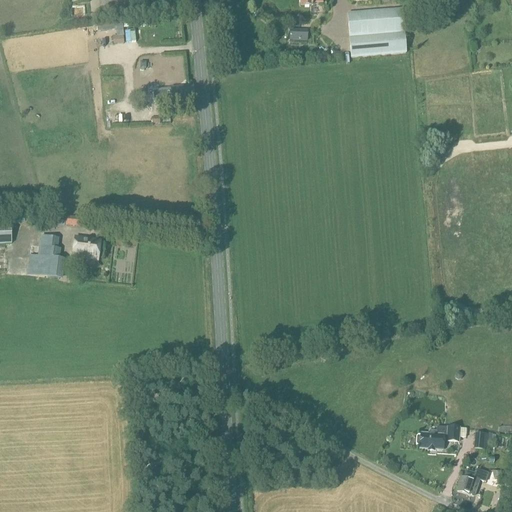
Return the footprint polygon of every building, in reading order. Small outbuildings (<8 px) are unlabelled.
[(99,0),(101,14),(133,11),(131,0),(99,0)] [(350,39),(367,38),(365,13),(348,14),(350,39)] [(97,27),(93,28),(93,33),(97,32),(97,33),(116,31),(116,36),(123,36),(123,37),(124,37),(123,29),(122,22),(97,25),(97,27)] [(289,41),(306,42),(307,32),(290,31),(289,41)] [(367,38),(350,39),(352,60),(404,55),(403,35),(367,38)] [(116,36),(112,37),(113,45),(124,44),(123,37),(123,36),(116,36)] [(171,89),(159,90),(160,104),(172,104),(172,105),(195,103),(193,86),(171,88),(171,89)] [(115,122),(115,132),(130,131),(129,121),(115,122)] [(64,226),(65,219),(39,217),(38,225),(64,227),(64,226)] [(65,217),(65,219),(64,226),(85,228),(86,218),(65,217)] [(10,223),(0,223),(0,245),(11,245),(10,223)] [(41,237),(40,247),(42,247),(56,249),(58,239),(41,237)] [(97,261),(100,241),(75,238),(72,258),(97,261)] [(30,256),(27,276),(59,280),(61,260),(58,259),(60,249),(56,249),(42,247),(40,257),(30,256)] [(416,438),(415,445),(417,447),(420,447),(420,449),(428,450),(428,451),(435,451),(435,450),(443,451),(444,440),(447,441),(447,442),(459,443),(459,439),(460,429),(448,428),(436,428),(436,432),(429,432),(429,434),(421,434),(420,436),(418,436),(416,438)] [(474,433),(472,449),(489,450),(490,435),(474,433)] [(462,477),(457,492),(474,498),(476,492),(480,481),(485,483),(488,474),(476,470),(475,474),(465,471),(463,478),(462,477)] [(511,494),(503,491),(500,499),(511,503),(511,502),(511,494)] [(494,511),(509,511),(511,506),(511,503),(500,499),(494,511)]
